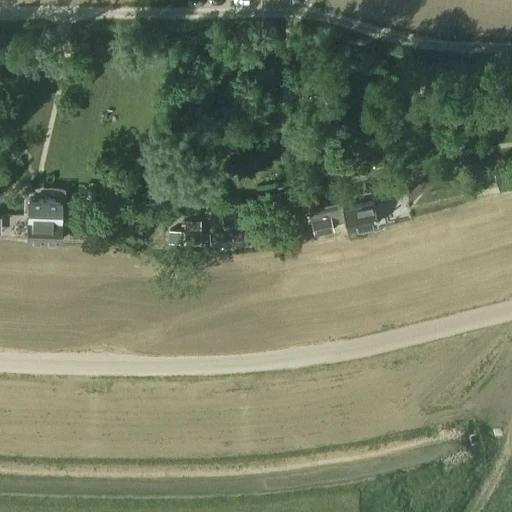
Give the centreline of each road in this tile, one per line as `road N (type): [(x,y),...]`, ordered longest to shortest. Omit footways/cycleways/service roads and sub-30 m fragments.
road 1 (unclassified): [(511,306),(291,362),(206,369),(0,362)]
road 2 (unclassified): [(0,16),(203,18),(511,44)]
